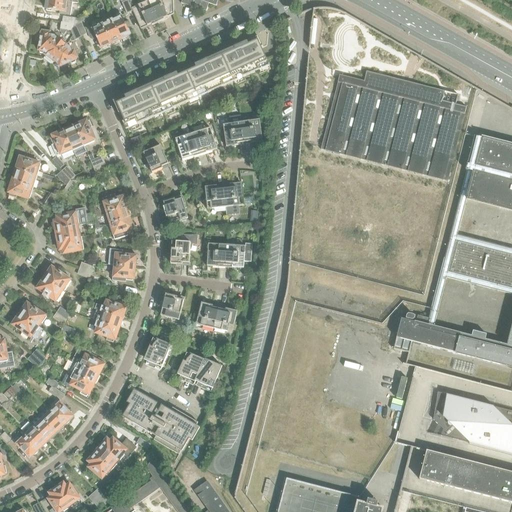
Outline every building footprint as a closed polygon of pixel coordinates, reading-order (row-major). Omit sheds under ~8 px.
[(70,16),(72,3),(52,0),(46,0),(46,7),(47,7),(47,10),(59,12),(59,15),(70,16)] [(117,0),(118,2),(121,1),(127,14),(133,12),(132,9),(127,0),(117,0)] [(174,15),(173,0),(151,0),(149,1),(158,23),(165,20),(164,19),(174,15)] [(216,7),(218,0),(182,0),(181,4),(187,6),(192,8),(192,7),(206,12),(209,4),(216,7)] [(158,23),(149,1),(132,9),(133,12),(141,30),(151,25),(152,26),(158,23)] [(112,22),(120,40),(127,37),(127,36),(130,34),(122,17),(120,13),(116,14),(118,18),(117,19),(118,20),(112,22)] [(83,26),(80,19),(75,24),(80,36),(88,33),(93,31),(97,41),(96,41),(96,43),(97,46),(99,47),(100,46),(101,49),(111,44),(103,27),(102,25),(98,27),(98,29),(93,31),(92,28),(88,30),(86,25),(85,26),(84,25),(83,26)] [(111,44),(120,40),(112,22),(112,21),(107,23),(108,24),(103,27),(111,44)] [(70,30),(75,24),(62,22),(61,22),(60,32),(63,35),(67,29),(70,30)] [(75,24),(70,30),(73,36),(70,40),(72,41),(80,37),(80,36),(75,24)] [(46,54),(57,40),(52,36),(50,36),(50,34),(49,34),(49,33),(43,33),(42,35),(42,34),(39,51),(40,53),(43,54),(44,53),(46,54)] [(221,54),(235,86),(246,81),(245,77),(258,71),(260,75),(271,70),(261,49),(263,48),(259,38),(221,54)] [(57,40),(46,54),(45,55),(54,63),(55,61),(54,61),(65,46),(66,45),(58,39),(57,40)] [(65,46),(54,61),(55,61),(57,63),(56,64),(58,67),(60,67),(70,63),(71,64),(72,65),(75,63),(76,62),(75,60),(76,60),(75,59),(77,59),(74,51),(72,52),(71,51),(70,51),(69,49),(65,46)] [(235,86),(221,54),(186,70),(200,101),(211,97),(209,93),(216,90),(223,87),(225,91),(235,86)] [(189,106),(200,101),(186,70),(151,86),(165,117),(176,112),(174,109),(188,103),(189,106)] [(322,147),(321,149),(448,181),(466,108),(456,105),(442,102),(445,92),(409,83),(406,82),(402,81),(383,76),(367,72),(364,82),(340,76),(336,93),(334,98),(329,118),(329,120),(324,139),(323,141),(323,144),(322,147)] [(165,117),(151,86),(114,103),(119,115),(121,114),(130,133),(140,128),(139,125),(153,119),(154,122),(165,117)] [(241,123),(245,145),(263,142),(260,120),(241,123)] [(81,140),(84,147),(88,145),(89,146),(94,143),(93,142),(100,140),(94,127),(92,128),(89,121),(87,122),(86,122),(85,122),(84,122),(81,123),(80,125),(75,127),(81,140)] [(226,148),(245,145),(241,123),(223,126),(226,148)] [(73,151),(84,147),(81,140),(75,127),(70,129),(69,129),(66,130),(65,131),(64,132),(68,140),(73,151)] [(193,134),(200,155),(217,150),(211,129),(193,134)] [(75,155),(73,151),(68,140),(64,132),(59,134),(58,134),(55,135),(54,136),(53,137),(50,139),(53,143),(55,142),(62,156),(64,160),(75,155)] [(182,161),(200,155),(193,134),(175,140),(182,161)] [(511,144),(495,140),(483,137),(483,138),(475,136),(429,319),(403,313),(393,349),(409,353),(412,342),(423,345),(425,345),(511,367),(511,144)] [(144,145),(142,141),(141,137),(132,141),(136,149),(144,145)] [(169,167),(161,146),(143,154),(152,174),(169,167)] [(37,176),(42,178),(47,180),(53,182),(55,178),(43,174),(43,173),(39,172),(41,165),(28,161),(29,158),(22,156),(21,159),(20,158),(20,160),(19,161),(18,163),(18,165),(17,170),(37,177),(37,176)] [(93,168),(105,163),(102,157),(102,156),(95,160),(91,161),(93,168)] [(105,163),(93,168),(95,172),(96,173),(107,168),(105,163)] [(61,172),(70,181),(71,181),(76,177),(67,167),(61,172)] [(13,181),(13,182),(33,189),(37,178),(37,177),(17,170),(15,175),(14,176),(13,179),(13,181)] [(70,181),(61,172),(56,176),(66,187),(70,181)] [(71,181),(70,181),(66,187),(63,192),(69,195),(78,182),(77,181),(71,181)] [(32,193),(33,189),(13,182),(11,187),(10,188),(9,190),(10,192),(9,193),(10,193),(9,196),(16,198),(17,196),(30,200),(32,193)] [(223,186),(226,208),(244,206),(244,205),(253,204),(252,198),(243,199),(242,184),(223,186)] [(226,208),(223,186),(205,188),(207,210),(226,208)] [(51,209),(60,196),(53,194),(52,194),(44,205),(51,209)] [(106,215),(127,208),(125,204),(126,203),(125,200),(124,199),(123,198),(122,196),(116,197),(115,195),(103,199),(106,210),(105,210),(106,215)] [(188,219),(182,198),(164,203),(170,224),(188,219)] [(110,225),(109,225),(130,219),(129,215),(129,213),(128,211),(127,210),(127,208),(106,215),(110,225)] [(56,231),(82,225),(82,223),(79,223),(78,219),(81,218),(80,210),(67,212),(68,213),(61,215),(62,216),(54,218),(55,223),(54,225),(55,229),(56,230),(56,231)] [(130,219),(109,225),(112,236),(113,236),(115,240),(113,241),(112,240),(107,241),(108,246),(112,244),(112,245),(117,244),(116,241),(128,237),(127,234),(134,232),(133,230),(133,229),(133,228),(133,226),(132,224),(131,223),(130,219)] [(58,242),(58,243),(81,238),(79,228),(83,227),(82,225),(56,231),(57,235),(56,237),(57,241),(58,242)] [(81,238),(58,243),(58,245),(58,249),(60,250),(60,255),(69,254),(69,255),(79,253),(79,252),(84,250),(83,243),(82,244),(81,238)] [(100,238),(94,240),(94,247),(103,247),(100,238)] [(189,266),(191,244),(172,242),(171,264),(189,266)] [(207,267),(226,268),(227,246),(209,245),(207,267)] [(227,246),(226,268),(244,269),(245,247),(227,246)] [(113,266),(135,268),(135,264),(136,263),(136,260),(136,259),(136,257),(135,257),(136,255),(129,254),(128,256),(114,255),(113,266)] [(79,269),(93,273),(93,267),(94,264),(89,262),(88,265),(82,263),(79,269)] [(135,268),(113,266),(112,276),(125,278),(125,281),(133,282),(133,279),(134,279),(134,278),(135,277),(135,274),(134,272),(135,268)] [(45,278),(63,291),(70,280),(68,279),(69,277),(62,273),(61,274),(52,268),(51,269),(50,270),(47,273),(47,275),(45,278)] [(89,279),(93,273),(79,269),(77,275),(89,279)] [(63,291),(45,278),(42,282),(41,283),(38,286),(38,288),(37,289),(54,300),(55,299),(57,300),(63,291)] [(112,289),(113,284),(101,281),(100,286),(112,289)] [(179,321),(184,299),(166,295),(161,316),(179,321)] [(103,313),(122,319),(123,316),(125,315),(125,312),(125,310),(126,309),(125,309),(127,305),(119,303),(118,305),(107,302),(105,307),(96,304),(95,310),(103,313)] [(196,325),(214,329),(219,308),(201,303),(196,325)] [(20,315),(38,327),(45,317),(43,316),(44,315),(27,304),(26,305),(25,306),(23,309),(23,311),(20,315)] [(57,313),(67,320),(70,314),(60,307),(57,313)] [(219,308),(214,329),(232,334),(237,312),(219,308)] [(64,326),(64,325),(67,320),(57,313),(53,318),(64,326)] [(97,322),(119,330),(120,326),(121,325),(122,322),(122,321),(122,319),(103,313),(101,319),(99,318),(97,322)] [(38,327),(20,315),(17,318),(16,319),(14,322),(14,324),(13,325),(22,332),(21,333),(28,338),(29,337),(31,338),(31,337),(36,340),(37,339),(38,337),(39,335),(40,333),(43,330),(42,330),(38,327)] [(117,333),(119,330),(97,322),(96,327),(98,328),(96,334),(106,337),(105,340),(113,343),(114,340),(115,340),(115,339),(117,338),(118,335),(117,333)] [(61,331),(72,336),(73,337),(76,330),(64,325),(64,326),(61,331)] [(0,369),(15,367),(13,352),(8,353),(7,345),(5,345),(4,338),(0,338),(0,369)] [(162,368),(171,346),(165,343),(165,344),(153,339),(145,358),(146,358),(150,360),(149,362),(162,367),(162,368)] [(74,363),(99,375),(101,372),(102,371),(103,368),(103,367),(104,365),(103,365),(105,362),(98,358),(97,361),(89,357),(91,353),(80,347),(72,362),(74,363)] [(43,365),(45,359),(46,358),(37,350),(32,355),(43,365)] [(195,382),(204,360),(199,358),(199,359),(187,354),(181,366),(179,373),(179,372),(184,374),(183,376),(195,382)] [(37,369),(43,365),(32,355),(28,360),(32,364),(36,368),(37,369)] [(204,360),(195,382),(196,382),(197,379),(201,381),(200,383),(213,388),(213,389),(222,367),(216,365),(204,360)] [(98,376),(99,375),(74,363),(69,372),(94,385),(96,381),(97,380),(98,378),(98,376)] [(94,385),(69,372),(68,372),(62,385),(70,389),(71,387),(81,392),(80,394),(87,398),(88,395),(89,395),(89,394),(91,393),(92,390),(92,388),(94,385)] [(52,387),(56,389),(60,384),(50,378),(46,384),(52,387)] [(16,385),(13,388),(17,393),(18,394),(20,395),(23,393),(16,385)] [(12,387),(8,392),(13,397),(17,393),(13,388),(12,387)] [(65,395),(56,389),(52,387),(48,393),(62,401),(65,395)] [(179,455),(198,423),(173,408),(171,411),(137,392),(123,417),(145,431),(156,437),(154,440),(179,455)] [(9,401),(2,393),(0,394),(0,401),(4,405),(9,401)] [(511,425),(493,407),(447,395),(443,417),(469,444),(511,454),(511,425)] [(51,412),(64,425),(65,425),(67,425),(70,422),(70,420),(73,417),(60,403),(51,412)] [(64,425),(51,412),(48,408),(46,410),(50,413),(46,417),(44,416),(41,419),(56,434),(59,431),(61,431),(63,428),(64,426),(64,425)] [(56,434),(41,419),(39,416),(31,424),(34,427),(33,427),(47,442),(50,439),(52,439),(55,436),(56,434)] [(12,441),(5,432),(0,427),(0,436),(8,445),(12,441)] [(47,442),(33,427),(25,435),(39,449),(41,447),(44,447),(46,444),(47,442)] [(39,450),(39,449),(25,435),(20,439),(18,437),(14,441),(15,442),(30,458),(33,455),(35,455),(38,452),(39,450)] [(101,446),(118,460),(126,450),(121,446),(122,444),(117,441),(116,442),(113,439),(110,442),(107,439),(101,446)] [(150,445),(140,439),(137,444),(147,450),(150,445)] [(9,453),(3,444),(0,445),(0,449),(4,456),(9,453)] [(118,460),(101,446),(93,456),(112,471),(120,462),(118,460)] [(511,511),(511,473),(427,451),(419,480),(511,503),(511,511)] [(112,471),(93,456),(88,462),(92,465),(89,468),(92,471),(92,472),(96,476),(97,475),(102,479),(110,470),(112,471)] [(163,475),(157,467),(157,466),(155,465),(153,465),(151,466),(150,467),(149,469),(149,471),(150,472),(154,478),(150,481),(152,483),(163,475)] [(207,482),(195,491),(195,492),(201,500),(209,511),(206,511),(227,511),(217,497),(214,492),(207,483),(207,482)] [(56,489),(70,507),(80,499),(77,494),(78,493),(74,488),(73,489),(70,485),(66,487),(64,484),(56,489)] [(110,495),(101,487),(99,489),(107,498),(110,495)] [(63,511),(70,507),(56,489),(49,494),(52,497),(48,500),(51,504),(51,505),(55,510),(55,509),(57,511),(63,511)] [(93,493),(102,503),(107,498),(98,489),(93,493)] [(102,503),(93,493),(88,498),(97,507),(102,503)] [(354,511),(382,511),(384,508),(377,507),(379,502),(368,500),(367,504),(357,501),(354,511)] [(43,511),(39,503),(33,506),(36,511),(43,511)]
